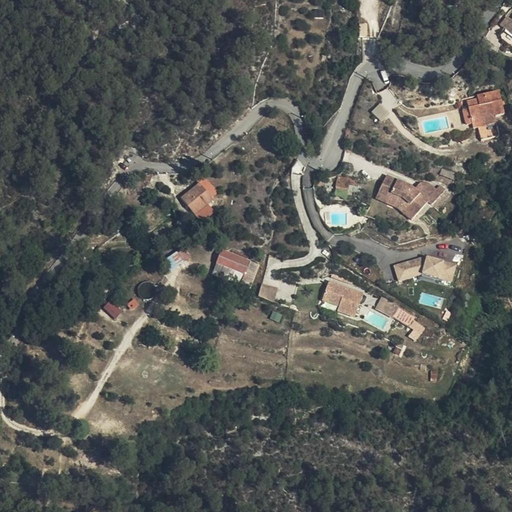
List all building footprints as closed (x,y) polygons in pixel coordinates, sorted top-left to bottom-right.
[(511,11),(509,9),(502,18),(511,26),(511,11)] [(511,26),(502,18),(497,25),(511,35),(511,26)] [(506,42),(488,33),(481,45),(500,55),(506,42)] [(478,132),(495,123),(494,116),(506,113),(501,90),(479,95),(480,101),(480,106),(469,108),(471,122),(479,120),(480,126),(477,126),(478,132)] [(390,113),(381,104),(372,112),(382,121),(390,113)] [(471,122),(469,108),(460,110),(462,124),(471,122)] [(498,136),(495,123),(478,132),(479,140),(498,136)] [(411,184),(388,174),(377,199),(399,210),(415,223),(429,205),(434,207),(448,188),(441,183),(438,188),(428,182),(424,182),(422,183),(417,191),(411,184)] [(346,183),(362,186),(363,180),(339,176),(337,187),(345,188),(346,183)] [(194,214),(215,197),(201,181),(180,198),(194,214)] [(245,274),(241,285),(249,288),(259,267),(222,250),(217,261),(245,274)] [(176,255),(181,264),(189,260),(184,251),(176,255)] [(172,269),(181,264),(176,255),(167,260),(172,269)] [(427,256),(394,265),(399,281),(423,273),(452,282),(457,264),(427,256)] [(212,271),(241,285),(245,274),(217,261),(212,271)] [(119,287),(109,279),(93,297),(103,306),(119,287)] [(338,312),(355,318),(365,292),(331,279),(324,299),(340,304),(338,312)] [(275,303),(278,288),(263,283),(260,296),(275,303)] [(409,336),(417,341),(427,323),(382,298),(376,308),(413,328),(409,336)] [(140,304),(136,299),(128,305),(133,311),(140,304)] [(115,318),(122,311),(111,301),(105,308),(115,318)] [(275,310),(271,318),(280,322),(283,314),(275,310)] [(182,340),(195,344),(197,337),(184,333),(182,340)]
